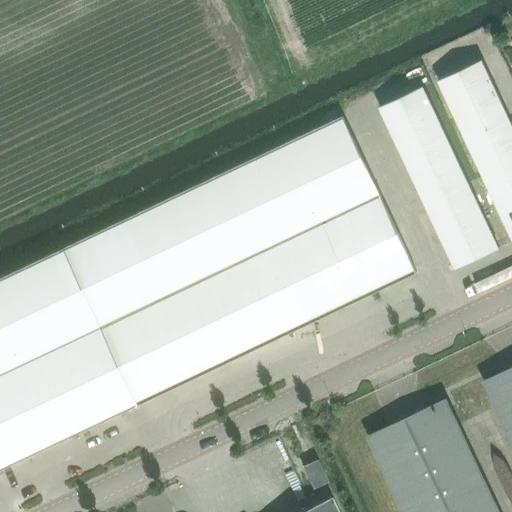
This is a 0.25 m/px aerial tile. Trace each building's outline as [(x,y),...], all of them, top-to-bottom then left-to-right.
[(511,122),(482,59),(437,80),(511,239),(511,122)] [(423,85),(379,106),(456,269),(500,248),(423,85)] [(345,115),(282,145),(0,278),(0,470),(140,405),(415,274),(380,199),(383,198),(345,115)] [(511,366),(484,380),(511,439),(511,366)] [(500,511),(446,398),(368,435),(404,511),(500,511)] [(313,488),(329,481),(317,459),(302,466),(313,488)] [(339,511),(332,495),(296,511),(339,511)]
